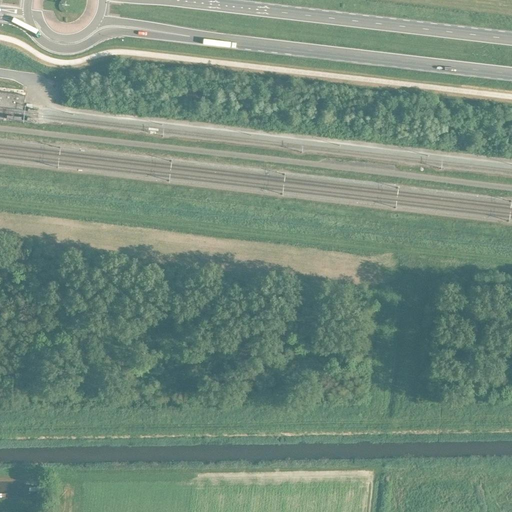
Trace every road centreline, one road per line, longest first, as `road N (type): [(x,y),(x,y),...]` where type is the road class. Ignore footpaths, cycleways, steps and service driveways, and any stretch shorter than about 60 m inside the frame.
road 1 (primary): [(511,43),(168,3)]
road 2 (primary): [(175,38),(511,78)]
road 3 (primary): [(30,29),(61,54),(105,36),(175,38)]
